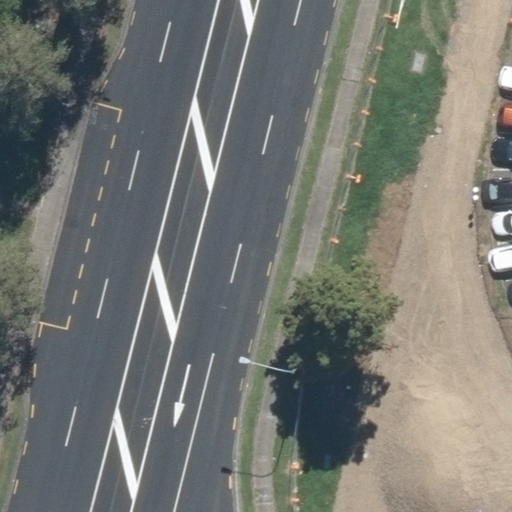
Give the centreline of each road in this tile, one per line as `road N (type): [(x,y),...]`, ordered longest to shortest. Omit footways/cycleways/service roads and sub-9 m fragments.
road 1 (primary): [(158,299),(231,0)]
road 2 (primary): [(106,511),(158,299)]
road 3 (primary): [(158,299),(174,439),(197,511)]
